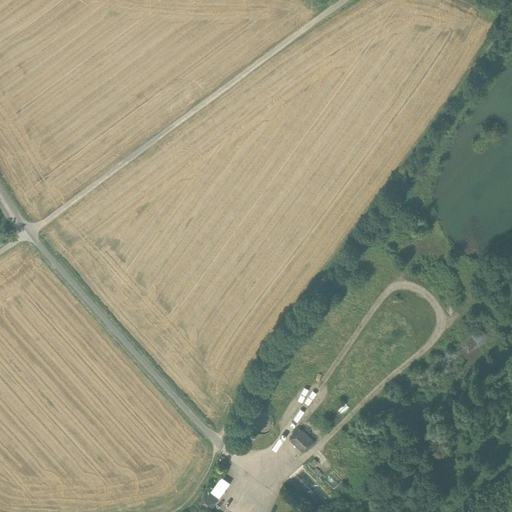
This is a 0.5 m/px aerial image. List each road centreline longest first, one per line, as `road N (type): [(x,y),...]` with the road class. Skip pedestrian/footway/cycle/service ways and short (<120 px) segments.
road 1 (track): [(240,462),(272,451),(388,293),(416,288),(439,313),(432,343),(245,511)]
road 2 (track): [(511,20),(216,444)]
road 3 (track): [(0,252),(344,0)]
road 4 (track): [(399,286),(434,225),(428,180),(449,135),(511,58)]
